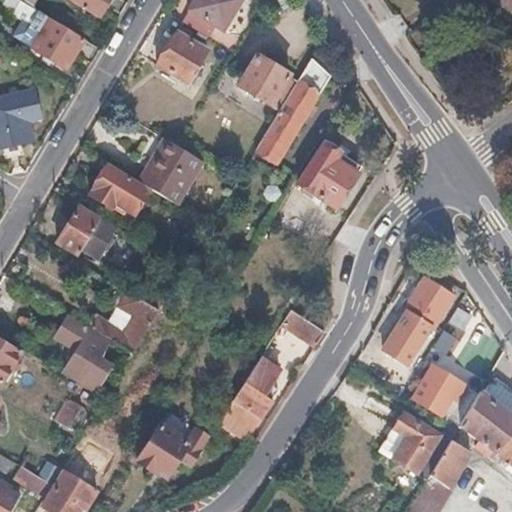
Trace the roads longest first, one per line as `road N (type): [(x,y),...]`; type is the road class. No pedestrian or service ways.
road 1 (tertiary): [(222,505),(258,470),(359,310),(386,227),(405,203),(451,173)]
road 2 (residential): [(150,0),(27,201)]
road 3 (primary): [(468,161),(372,44)]
road 4 (primary): [(372,44),(451,173)]
